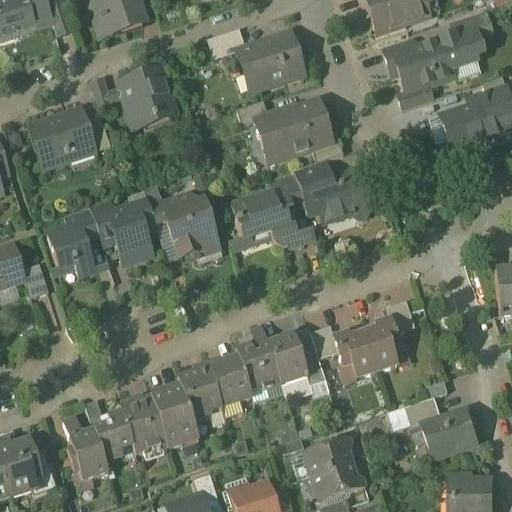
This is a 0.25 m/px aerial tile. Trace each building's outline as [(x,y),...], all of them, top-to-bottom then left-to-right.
[(42,0),(3,0),(5,6),(0,8),(0,34),(13,30),(15,37),(51,25),(47,13),(42,0)] [(133,0),(90,0),(98,24),(95,30),(97,39),(105,43),(112,41),(115,34),(143,25),(136,3),(135,4),(133,0)] [(362,0),(364,5),(375,40),(429,23),(426,15),(422,2),(427,0),(362,0)] [(62,8),(47,13),(51,25),(57,44),(72,38),(62,8)] [(483,18),(449,29),(453,40),(439,45),(447,72),(482,60),(472,32),(486,27),(483,18)] [(238,35),(206,46),(212,66),(235,58),(235,57),(244,54),(238,35)] [(244,54),(235,57),(235,58),(241,75),(250,72),(257,94),(248,97),(249,99),(303,81),(289,39),(244,54)] [(439,45),(414,53),(412,46),(382,56),(387,70),(393,68),(404,100),(404,101),(427,94),(452,85),(447,72),(439,45)] [(250,72),(241,75),(243,80),(235,83),(240,100),(248,97),(257,94),(250,72)] [(159,74),(140,80),(142,86),(121,93),(124,102),(121,103),(124,113),(127,112),(133,129),(151,123),(153,129),(175,122),(159,74)] [(502,83),(469,94),(474,111),(487,107),(490,114),(502,110),(510,107),(502,83)] [(102,86),(89,90),(98,120),(112,115),(102,86)] [(427,94),(404,101),(404,100),(396,102),(401,116),(431,106),(427,94)] [(262,107),(235,116),(241,134),(254,130),(253,128),(267,123),(262,107)] [(267,123),(253,128),(254,130),(267,171),(311,156),(331,150),(331,149),(317,107),(267,123)] [(474,111),(439,123),(445,142),(443,143),(440,147),(442,152),(447,155),(449,154),(450,157),(499,141),(490,114),(487,107),(474,111)] [(511,137),(502,110),(490,114),(499,141),(511,137)] [(81,115),(32,132),(45,172),(92,156),(94,156),(84,125),(81,115)] [(98,120),(84,125),(94,156),(92,156),(93,158),(109,152),(98,120)] [(331,150),(311,156),(316,170),(318,169),(343,161),(338,146),(331,149),(331,150)] [(0,153),(0,183),(9,180),(0,153)] [(316,170),(292,177),(303,210),(306,219),(317,216),(309,192),(324,188),(318,169),(316,170)] [(292,177),(267,186),(271,197),(278,218),(292,214),(303,210),(292,177)] [(324,188),(309,192),(317,216),(320,225),(350,215),(351,220),(357,223),(364,221),(366,215),(354,178),(324,188)] [(155,191),(142,195),(146,206),(154,231),(165,227),(160,210),(161,210),(155,191)] [(271,197),(230,211),(241,246),(269,237),(273,250),(282,254),(299,248),(293,230),(289,231),(285,219),(293,217),(292,214),(278,218),(271,197)] [(203,206),(189,210),(186,202),(161,210),(160,210),(165,227),(172,248),(177,246),(181,257),(186,260),(194,258),(196,253),(216,247),(203,206)] [(114,246),(105,219),(113,217),(109,206),(88,213),(96,236),(100,250),(114,246)] [(113,217),(105,219),(114,246),(120,264),(134,259),(136,265),(151,260),(143,235),(154,231),(146,206),(113,217)] [(88,213),(63,221),(67,234),(80,230),(83,240),(96,236),(88,213)] [(67,234),(46,241),(57,275),(72,270),(76,281),(94,275),(83,240),(80,230),(67,234)] [(13,250),(0,254),(0,292),(24,285),(21,275),(13,250)] [(38,269),(21,275),(24,285),(30,304),(48,298),(38,269)] [(511,275),(494,277),(498,323),(511,321),(511,275)] [(405,307),(385,313),(389,325),(390,324),(395,340),(414,333),(405,307)] [(389,325),(374,329),(376,334),(362,338),(375,377),(396,371),(391,356),(399,353),(395,340),(390,324),(389,325)] [(329,332),(309,338),(315,357),(318,365),(337,359),(332,343),(333,343),(329,332)] [(308,334),(290,340),(290,342),(292,341),(299,362),(315,357),(309,338),(308,334)] [(362,338),(349,343),(348,338),(333,343),(332,343),(337,359),(341,372),(350,369),(355,384),(375,377),(362,338)] [(290,342),(279,345),(278,347),(267,351),(280,390),(305,382),(299,362),(292,341),(290,342)] [(257,360),(253,361),(250,351),(235,356),(238,364),(248,395),(261,391),(262,396),(280,390),(267,350),(255,354),(257,360)] [(315,357),(299,362),(305,382),(308,392),(309,392),(325,387),(317,365),(318,365),(315,357)] [(238,364),(207,373),(220,413),(250,403),(248,395),(238,364)] [(206,370),(194,374),(193,376),(194,378),(177,384),(191,427),(208,421),(207,417),(220,413),(207,373),(206,370)] [(280,390),(283,400),(285,400),(291,403),(310,396),(309,392),(308,392),(305,382),(280,390)] [(179,392),(149,402),(166,455),(197,445),(191,427),(177,384),(176,384),(179,392)] [(443,387),(424,393),(428,404),(433,403),(446,398),(443,387)] [(149,402),(126,409),(128,416),(121,419),(132,451),(135,461),(151,455),(152,459),(166,455),(149,402)] [(428,404),(402,413),(409,431),(409,433),(421,429),(420,428),(440,422),(433,403),(428,404)] [(96,407),(83,410),(90,431),(103,427),(96,407)] [(402,413),(385,418),(392,436),(409,431),(402,413)] [(440,422),(420,428),(421,429),(430,459),(449,453),(451,459),(477,451),(465,413),(440,422)] [(121,419),(106,424),(109,431),(92,436),(103,468),(120,462),(119,456),(132,451),(121,419)] [(80,440),(75,422),(61,427),(81,488),(107,480),(103,468),(92,436),(80,440)] [(281,437),(283,457),(302,454),(299,434),(281,437)] [(4,440),(0,441),(0,465),(11,462),(9,454),(4,440)] [(348,443),(301,459),(309,484),(350,470),(346,459),(351,451),(348,443)] [(242,446),(232,449),(236,461),(246,458),(242,446)] [(27,448),(9,454),(11,462),(0,465),(0,471),(1,474),(11,503),(31,496),(34,495),(31,485),(39,483),(42,476),(37,461),(36,459),(32,461),(27,448)] [(55,494),(44,459),(37,461),(42,476),(39,483),(31,485),(34,495),(31,496),(33,501),(53,494),(54,495),(55,494)] [(350,470),(309,484),(318,509),(364,494),(362,486),(354,481),(350,470)] [(0,473),(0,507),(11,503),(1,474),(0,473)] [(209,481),(192,486),(197,501),(198,501),(202,511),(218,511),(219,511),(209,481)] [(489,486),(449,486),(448,509),(453,509),(452,511),(491,511),(491,507),(489,507),(489,486)] [(266,489),(230,501),(234,511),(269,511),(268,507),(272,506),(266,489)] [(197,501),(171,509),(172,511),(202,511),(198,501),(197,501)] [(272,506),(268,507),(269,511),(285,511),(283,502),(272,506)]
